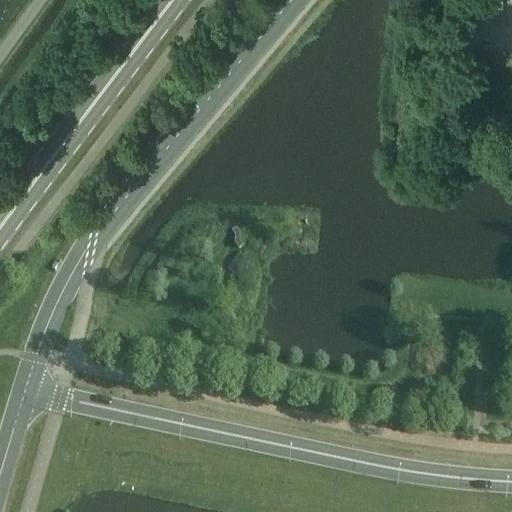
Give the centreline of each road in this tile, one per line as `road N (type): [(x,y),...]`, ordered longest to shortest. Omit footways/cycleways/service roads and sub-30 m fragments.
road 1 (tertiary): [(511,482),(366,464),(24,390)]
road 2 (tertiary): [(24,390),(65,282),(91,240),(291,0)]
road 3 (secondary): [(0,226),(172,0)]
